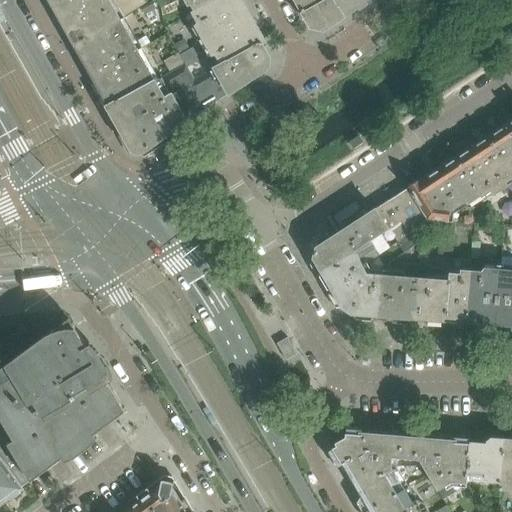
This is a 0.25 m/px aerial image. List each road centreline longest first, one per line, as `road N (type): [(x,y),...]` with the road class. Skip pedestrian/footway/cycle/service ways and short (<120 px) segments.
road 1 (secondary): [(315,511),(242,354),(179,252),(144,215)]
road 2 (residential): [(511,75),(308,209),(250,220)]
road 3 (secondary): [(128,309),(251,511)]
road 4 (secondary): [(122,189),(5,0)]
road 5 (residential): [(343,375),(250,220)]
road 6 (residential): [(344,511),(308,447),(310,427),(343,375)]
road 7 (residential): [(496,388),(343,375)]
road 8 (residential): [(308,72),(225,128),(211,173)]
road 9 (residential): [(51,511),(167,428)]
road 10 (residential): [(128,309),(112,343),(167,428)]
road 11 (residential): [(416,0),(308,72)]
